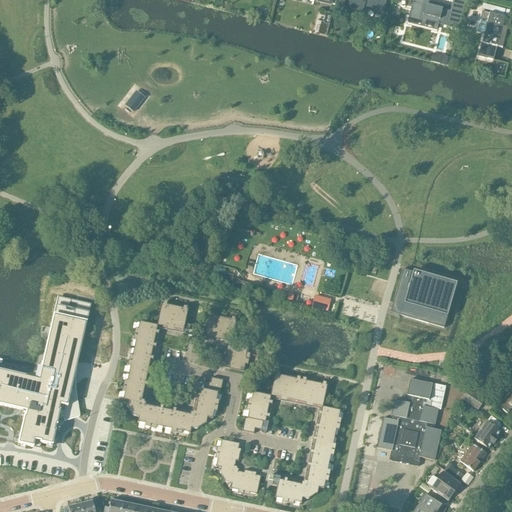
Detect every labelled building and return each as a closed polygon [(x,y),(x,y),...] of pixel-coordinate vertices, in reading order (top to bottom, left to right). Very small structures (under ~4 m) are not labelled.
[(350,0),(348,9),(362,13),(364,8),(377,12),(376,15),(383,17),(387,0),(350,0)] [(416,0),(412,0),(408,19),(409,19),(421,23),(422,20),(438,24),(439,22),(458,26),(458,27),(465,0),(452,0),(450,12),(444,11),(445,6),(444,6),(444,7),(416,0)] [(484,5),(482,10),(496,13),(497,8),(484,5)] [(487,24),(479,58),(494,61),(497,48),(502,49),(508,29),(502,28),(505,18),(489,14),(482,12),(479,22),(487,24)] [(326,14),(323,23),(330,25),(332,16),(326,14)] [(136,92),(125,106),(132,112),(144,98),(136,92)] [(365,272),(366,272),(375,275),(377,269),(367,266),(365,272)] [(402,270),(391,309),(440,323),(445,325),(457,281),(403,266),(402,270)] [(222,283),(238,286),(239,280),(232,279),(233,276),(224,274),(222,283)] [(286,297),(287,294),(240,281),(239,284),(286,297)] [(296,303),(298,296),(288,294),(286,300),(296,303)] [(326,311),(329,301),(315,297),(312,307),(326,311)] [(75,373),(77,363),(90,307),(57,300),(38,380),(0,371),(0,406),(25,412),(18,445),(34,448),(34,446),(39,447),(40,444),(52,446),(58,418),(78,412),(77,402),(75,393),(75,383),(75,373)] [(175,307),(161,304),(157,326),(170,329),(175,307)] [(189,331),(190,326),(185,325),(188,310),(175,307),(170,329),(183,332),(182,334),(193,337),(194,332),(189,331)] [(223,318),(209,315),(204,337),(218,340),(223,318)] [(231,342),(236,321),(223,318),(218,340),(231,342)] [(157,326),(139,322),(136,336),(158,340),(158,339),(157,339),(158,334),(156,334),(157,326)] [(158,340),(136,336),(134,348),(152,352),(154,344),(156,345),(157,341),(158,341),(158,340)] [(249,346),(231,342),(229,350),(227,350),(225,355),(246,359),(249,346)] [(152,352),(134,348),(131,361),(152,366),(152,365),(152,361),(150,360),(152,352)] [(246,359),(225,355),(224,360),(227,361),(225,369),(243,373),(246,359)] [(152,366),(131,361),(128,375),(146,379),(148,371),(150,372),(151,367),(152,367),(152,366)] [(146,379),(128,375),(125,387),(147,391),(146,391),(147,386),(145,386),(146,379)] [(274,375),(269,397),(271,397),(283,400),(287,378),(274,375)] [(215,407),(218,394),(220,395),(223,381),(211,379),(209,386),(204,385),(204,382),(205,381),(204,379),(202,378),(201,379),(199,379),(198,381),(196,389),(200,390),(198,398),(196,397),(195,402),(194,402),(215,407)] [(300,381),(287,378),(283,400),(296,402),(300,381)] [(448,384),(462,387),(463,381),(449,378),(448,384)] [(433,430),(439,404),(443,405),(446,390),(432,387),(432,385),(410,380),(406,396),(408,397),(408,400),(414,401),(413,405),(394,401),(390,420),(383,419),(376,449),(391,452),(389,461),(418,468),(420,459),(434,462),(441,431),(433,430)] [(313,384),(300,381),(296,402),(309,405),(313,384)] [(327,387),(313,384),(309,405),(321,408),(322,408),(327,387)] [(147,391),(125,387),(123,400),(128,401),(127,407),(130,412),(141,405),(143,395),(145,396),(146,392),(147,392),(147,391)] [(485,400),(470,389),(463,400),(478,410),(485,400)] [(511,411),(511,389),(501,402),(511,411)] [(269,397),(252,393),(249,406),(271,411),(271,410),(270,410),(271,406),(269,406),(271,397),(269,397)] [(215,407),(194,402),(194,403),(193,409),(195,409),(194,417),(201,427),(206,424),(207,419),(212,420),(215,407)] [(155,405),(154,405),(154,406),(148,405),(148,407),(141,405),(130,412),(133,417),(138,418),(137,423),(150,426),(155,405)] [(160,407),(155,406),(155,405),(150,426),(163,429),(167,411),(159,409),(160,407)] [(271,411),(249,406),(246,419),(244,419),(241,432),(253,435),(254,428),(260,429),(259,433),(260,434),(262,435),(264,434),(265,433),(267,424),(265,423),(266,416),(269,417),(270,412),(271,412),(271,411)] [(322,408),(321,408),(319,417),(317,416),(316,420),(315,420),(315,421),(337,425),(340,412),(322,408)] [(177,432),(181,412),(181,411),(180,411),(180,412),(175,411),(175,412),(167,411),(163,429),(177,432)] [(194,417),(184,415),(184,413),(181,412),(177,432),(190,434),(191,429),(196,430),(201,427),(194,417)] [(337,425),(315,421),(316,421),(315,426),(317,426),(315,434),(334,438),(337,425)] [(487,422),(474,439),(488,449),(492,444),(493,445),(498,439),(496,438),(500,432),(487,422)] [(334,438),(315,434),(314,442),(312,441),(311,446),(310,446),(331,451),(334,438)] [(239,459),(240,458),(239,458),(240,453),(237,453),(239,444),(221,441),(215,467),(220,468),(219,474),(222,479),(233,472),(235,462),(238,462),(239,459)] [(479,463),(486,455),(485,454),(485,455),(478,448),(473,445),(466,453),(479,463)] [(331,451),(310,446),(309,447),(310,447),(309,452),(312,452),(310,460),(328,464),(331,451)] [(479,463),(466,453),(459,462),(473,472),(479,463)] [(328,464),(310,460),(308,467),(306,467),(305,472),(304,471),(304,472),(326,477),(328,464)] [(449,463),(443,471),(460,483),(461,481),(468,486),(473,478),(467,473),(464,477),(451,467),(452,466),(449,463)] [(247,472),(244,471),(243,474),(233,472),(222,479),(225,484),(230,485),(229,489),(243,492),(247,472)] [(260,477),(252,476),(253,473),(248,472),(247,471),(247,472),(243,492),(256,495),(260,477)] [(326,477),(304,472),(304,473),(305,473),(304,476),(306,477),(304,487),(312,497),(316,494),(317,489),(323,490),(326,477)] [(460,485),(442,473),(431,489),(448,501),(460,485)] [(292,481),(292,482),(287,481),(287,483),(279,482),(280,479),(273,477),(272,482),(271,487),(276,488),(274,499),(287,502),(292,481)] [(304,487),(296,485),(297,483),(293,482),(293,481),(292,481),(287,502),(301,505),(302,499),(307,500),(312,497),(304,487)] [(444,511),(445,510),(425,496),(414,511),(444,511)] [(100,511),(100,510),(94,511),(91,501),(79,505),(81,511),(100,511)] [(120,511),(122,503),(110,501),(108,508),(104,507),(102,511),(120,511)] [(132,511),(134,506),(122,503),(120,511),(132,511)]
